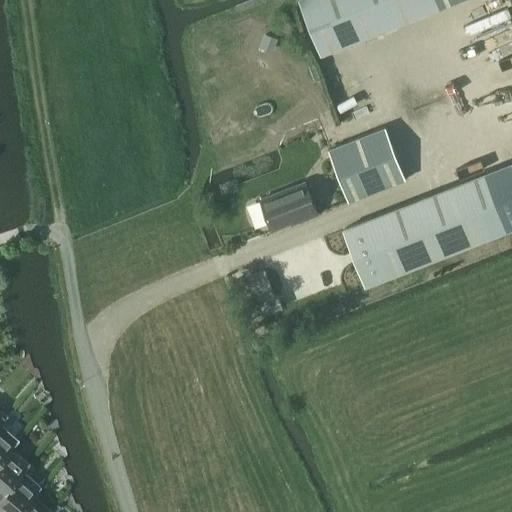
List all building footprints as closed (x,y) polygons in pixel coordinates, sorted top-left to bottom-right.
[(300,0),(322,54),(439,8),(457,0),(300,0)] [(385,127),(329,149),(350,201),(406,179),(385,127)] [(484,173),(344,228),(366,284),(506,229),(484,173)] [(268,215),(273,229),(301,218),(301,220),(318,213),(306,182),(261,199),(262,201),(260,205),(264,214),(268,215)] [(275,295),(265,269),(246,276),(261,315),(283,306),(278,294),(275,295)] [(0,458),(11,447),(12,447),(18,439),(0,423),(0,422),(0,458)] [(0,495),(22,470),(23,471),(30,463),(12,447),(11,447),(0,458),(0,495)] [(17,511),(33,494),(34,494),(41,486),(23,471),(22,470),(0,495),(0,511),(17,511)] [(50,511),(52,510),(34,494),(33,494),(17,511),(50,511)]
